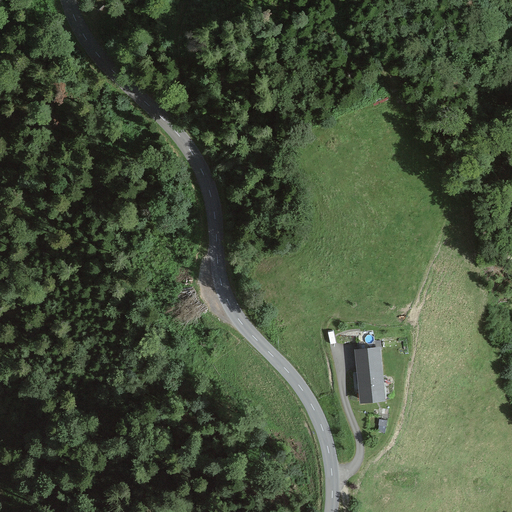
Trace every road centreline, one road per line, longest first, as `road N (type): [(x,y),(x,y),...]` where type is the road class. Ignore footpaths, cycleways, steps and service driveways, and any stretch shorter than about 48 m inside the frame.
road 1 (tertiary): [(68,0),(99,57),(175,131),(201,169),(221,285),(314,409),(331,465),(331,511)]
road 2 (track): [(210,194),(207,140),(179,69),(187,0)]
road 3 (track): [(331,333),(360,448),(354,466),(332,479),(347,511)]
